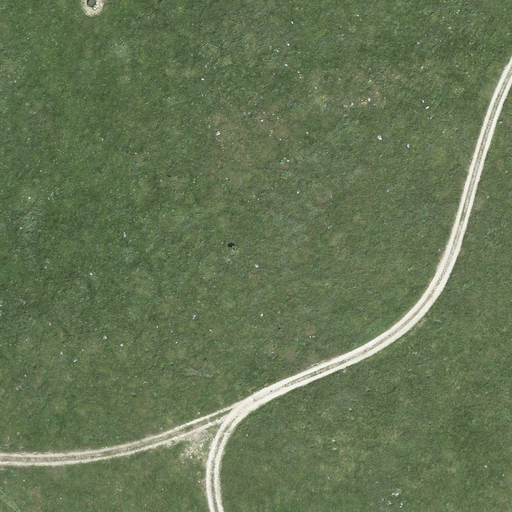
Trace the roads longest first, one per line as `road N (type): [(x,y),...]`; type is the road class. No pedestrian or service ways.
road 1 (track): [(217,511),(212,473),(228,425),(257,398),(391,337),(428,300),(450,261),(511,70)]
road 2 (track): [(0,458),(95,456),(244,409)]
